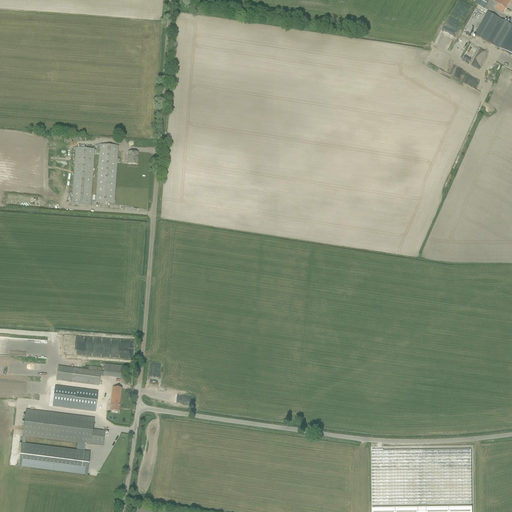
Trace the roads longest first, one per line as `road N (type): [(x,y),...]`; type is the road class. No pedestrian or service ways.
road 1 (unclassified): [(121,511),(140,408),(379,443),(511,435)]
road 2 (track): [(140,408),(172,0)]
